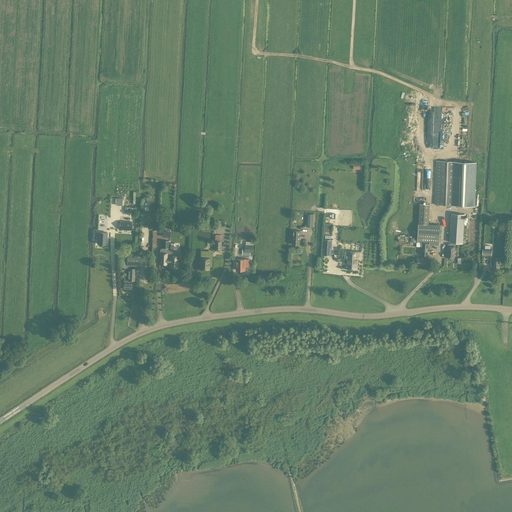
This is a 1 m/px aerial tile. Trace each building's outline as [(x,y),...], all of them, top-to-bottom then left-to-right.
[(436,161),(435,204),(475,206),(477,162),(436,161)] [(439,245),(440,225),(428,224),(430,204),(420,203),(417,240),(430,241),(430,243),(429,244),(430,244),(439,245)] [(451,213),(450,242),(457,242),(460,242),(461,242),(463,242),(464,225),(469,225),(469,219),(464,219),(464,214),(463,214),(462,214),(458,214),(451,213)] [(131,230),(132,222),(119,221),(119,229),(131,230)] [(300,245),(300,231),(293,230),(292,244),(300,245)] [(98,231),(97,243),(106,244),(107,236),(107,232),(98,231)] [(254,245),(254,242),(246,241),(245,251),(253,252),(254,245)] [(454,243),(449,243),(449,246),(448,246),(447,250),(446,250),(446,257),(454,257),(455,247),(454,247),(454,243)] [(160,253),(160,264),(166,264),(166,262),(170,263),(169,267),(177,268),(178,260),(179,260),(179,257),(178,257),(178,256),(178,250),(170,250),(170,248),(168,247),(168,248),(162,248),(162,249),(160,249),(160,253)] [(357,269),(358,252),(347,251),(346,265),(346,266),(346,268),(357,269)] [(120,258),(121,267),(127,267),(127,266),(129,266),(129,268),(124,268),(124,277),(124,279),(123,283),(123,288),(132,288),(132,283),(132,280),(133,280),(134,277),(134,265),(141,265),(141,256),(135,255),(135,257),(127,256),(123,256),(123,258),(120,258)] [(416,264),(427,265),(427,257),(417,257),(416,264)] [(209,269),(209,258),(199,258),(199,264),(200,264),(200,269),(209,269)] [(248,267),(249,259),(245,259),(237,259),(237,270),(245,270),(245,267),(248,267)] [(491,260),(491,264),(493,265),(493,272),(499,272),(499,260),(491,260)]
